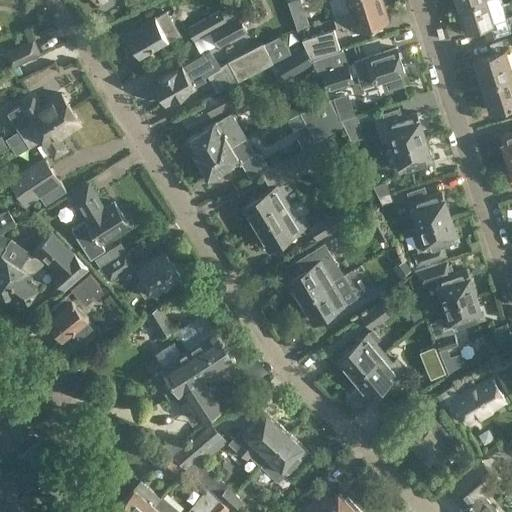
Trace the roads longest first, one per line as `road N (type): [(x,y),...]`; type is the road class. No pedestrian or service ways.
road 1 (residential): [(427,511),(281,365),(54,0)]
road 2 (residential): [(511,287),(421,0)]
road 3 (residential): [(79,511),(64,408),(37,371),(0,346)]
